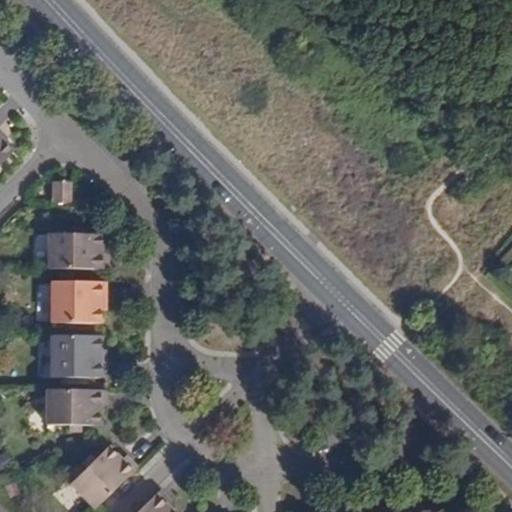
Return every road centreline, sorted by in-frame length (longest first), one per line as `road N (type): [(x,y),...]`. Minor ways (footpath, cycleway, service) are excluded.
road 1 (secondary): [(339,296),(48,0)]
road 2 (residential): [(167,368),(163,228),(68,134)]
road 3 (secondary): [(511,465),(339,296)]
road 4 (residential): [(259,473),(397,468)]
road 5 (residential): [(339,296),(250,384)]
